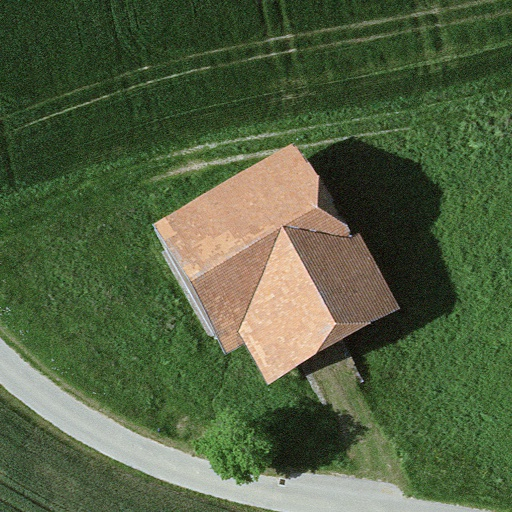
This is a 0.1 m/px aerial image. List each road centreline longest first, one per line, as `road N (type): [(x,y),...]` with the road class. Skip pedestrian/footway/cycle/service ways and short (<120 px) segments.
road 1 (track): [(0,221),(92,187),(511,95)]
road 2 (unclassified): [(0,360),(101,434),(157,460),(282,493),(405,511)]
